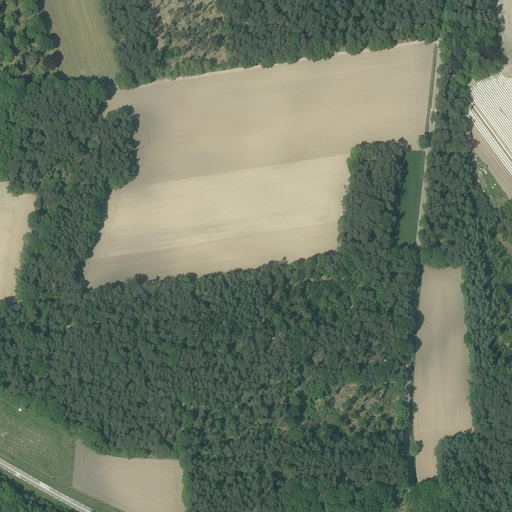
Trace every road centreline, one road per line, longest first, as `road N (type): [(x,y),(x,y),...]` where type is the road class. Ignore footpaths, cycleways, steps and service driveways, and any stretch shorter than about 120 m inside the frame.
road 1 (tertiary): [(413,511),(410,318),(445,0)]
road 2 (track): [(62,302),(69,377),(180,375),(182,403),(407,380)]
road 3 (track): [(62,302),(416,256),(469,227)]
road 4 (track): [(160,80),(440,41)]
